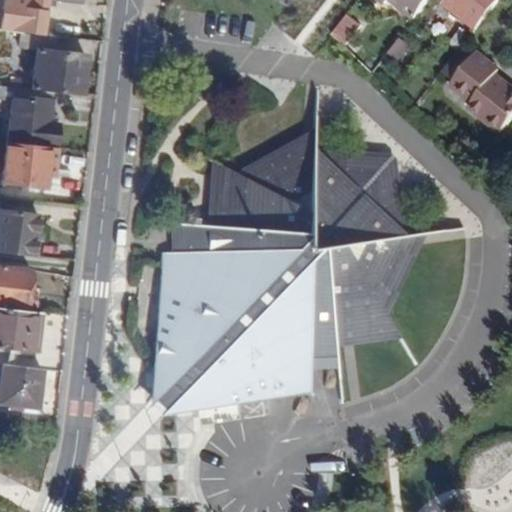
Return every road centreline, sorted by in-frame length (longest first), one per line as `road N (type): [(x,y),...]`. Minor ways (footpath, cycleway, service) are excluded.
road 1 (unclassified): [(58,511),(73,475),(122,41)]
road 2 (unclassified): [(122,41),(349,78),(485,202),(497,227)]
